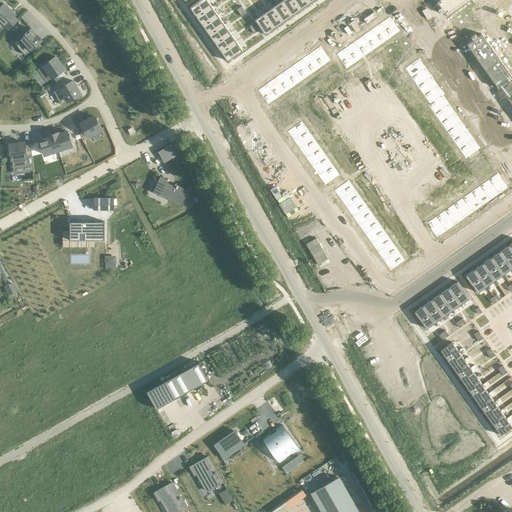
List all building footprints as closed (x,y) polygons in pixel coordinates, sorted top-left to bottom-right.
[(207,0),(200,0),(190,7),(196,17),(211,6),(207,0)] [(294,0),(282,0),(282,1),(292,16),(301,9),(294,0)] [(307,0),(294,0),(301,9),(310,3),(307,0)] [(449,0),(438,0),(437,1),(447,16),(457,10),(449,0)] [(462,0),(449,0),(457,10),(465,3),(462,0)] [(282,1),(273,7),(284,22),(292,16),(282,1)] [(0,30),(5,25),(9,29),(17,20),(13,16),(15,14),(4,4),(0,8),(0,30)] [(211,6),(196,17),(203,25),(218,15),(211,6)] [(273,7),(264,13),(275,28),(284,22),(273,7)] [(264,13),(255,20),(266,35),(275,28),(264,13)] [(218,15),(203,25),(209,34),(224,24),(218,15)] [(390,16),(380,23),(391,38),(400,31),(390,16)] [(380,23),(372,29),(382,44),(391,38),(380,23)] [(224,24),(209,34),(215,43),(230,32),(224,24)] [(20,38),(15,43),(25,55),(30,50),(34,54),(43,46),(39,42),(41,40),(31,29),(25,34),(24,34),(20,38)] [(372,29),(363,35),(373,50),(382,44),(372,29)] [(230,32),(215,43),(221,52),(236,41),(230,32)] [(482,33),(467,44),(473,53),(488,43),(482,33)] [(363,35),(354,41),(364,56),(373,50),(363,35)] [(236,41),(221,52),(228,61),(243,51),(236,41)] [(354,41),(345,47),(356,62),(364,56),(354,41)] [(488,43),(473,53),(479,62),(494,51),(488,43)] [(320,46),(311,52),(321,67),(331,61),(320,46)] [(345,47),(336,54),(346,69),(356,62),(345,47)] [(494,51),(479,62),(486,71),(501,60),(494,51)] [(311,52),(302,58),(312,73),(321,67),(311,52)] [(44,65),(38,69),(46,81),(52,77),(56,82),(65,75),(62,70),(64,68),(56,56),(49,61),(48,61),(44,64),(44,65)] [(302,58),(293,65),(304,80),(312,73),(302,58)] [(419,58),(404,68),(411,78),(426,67),(419,58)] [(501,60),(486,71),(492,80),(507,69),(501,60)] [(293,65),(284,71),(295,86),(304,80),(293,65)] [(426,67),(411,78),(417,86),(432,76),(426,67)] [(511,76),(507,69),(492,80),(498,89),(511,79),(511,76)] [(284,71),(275,77),(286,92),(295,86),(284,71)] [(432,76),(417,86),(423,95),(438,85),(432,76)] [(275,77),(267,83),(277,98),(286,92),(275,77)] [(54,92),(61,104),(68,101),(73,98),(80,93),(73,80),(54,92)] [(267,83),(257,90),(268,105),(277,98),(267,83)] [(438,85),(423,95),(429,104),(430,104),(443,95),(445,94),(438,85)] [(429,104),(427,105),(434,114),(449,104),(443,95),(430,104),(429,104)] [(449,104),(434,114),(440,123),(455,112),(449,104)] [(455,112),(440,123),(447,132),(462,121),(455,112)] [(81,123),(89,136),(102,129),(101,128),(101,127),(98,122),(94,116),(81,123)] [(302,121),(287,131),(293,141),(308,130),(302,121)] [(462,121),(447,132),(453,141),(468,130),(462,121)] [(308,130),(293,141),(299,150),(314,139),(308,130)] [(468,130),(453,141),(459,149),(474,139),(468,130)] [(53,134),(58,150),(72,145),(71,144),(72,144),(70,138),(67,131),(59,134),(58,132),(53,134)] [(44,153),(45,154),(58,150),(53,134),(48,136),(48,137),(40,140),(42,148),(44,153)] [(314,139),(299,150),(306,158),(321,148),(314,139)] [(474,139),(459,149),(466,159),(481,148),(474,139)] [(24,142),(10,144),(11,153),(10,153),(11,159),(12,159),(13,166),(28,164),(27,157),(32,156),(31,144),(25,145),(24,142)] [(159,151),(165,162),(177,155),(171,144),(159,151)] [(321,148),(306,158),(312,167),(327,157),(321,148)] [(327,157),(312,167),(318,176),(333,166),(327,157)] [(333,166),(318,176),(325,185),(340,175),(333,166)] [(500,171),(490,178),(501,193),(510,186),(500,171)] [(160,176),(153,192),(161,195),(163,191),(170,194),(168,199),(182,206),(189,190),(175,183),(174,186),(167,182),(168,180),(160,176)] [(490,178),(481,184),(492,199),(501,193),(490,178)] [(348,180),(333,191),(340,200),(355,189),(348,180)] [(481,184),(473,190),(483,205),(492,199),(481,184)] [(355,189),(340,200),(346,209),(361,198),(355,189)] [(473,190),(464,196),(474,212),(483,205),(473,190)] [(464,196),(455,203),(466,218),(474,212),(464,196)] [(94,198),(94,210),(114,210),(114,198),(94,198)] [(361,198),(346,209),(352,217),(367,207),(361,198)] [(455,203),(446,209),(457,224),(466,218),(455,203)] [(367,207),(352,217),(359,226),(374,216),(367,207)] [(446,209),(437,215),(448,230),(457,224),(446,209)] [(437,215),(428,222),(439,237),(448,230),(437,215)] [(374,216),(359,226),(365,235),(380,225),(374,216)] [(70,221),(70,240),(104,240),(104,221),(70,221)] [(380,225),(365,235),(371,244),(386,233),(380,225)] [(386,233),(371,244),(377,253),(392,242),(386,233)] [(392,242),(377,253),(383,262),(398,251),(392,242)] [(511,249),(509,245),(500,251),(511,268),(511,249)] [(398,251),(383,262),(390,271),(405,260),(398,251)] [(511,268),(500,251),(492,257),(504,274),(511,268)] [(492,257),(483,263),(495,280),(504,274),(492,257)] [(483,263),(475,269),(487,286),(495,280),(483,263)] [(475,269),(466,275),(478,292),(487,286),(475,269)] [(458,281),(449,287),(461,304),(470,298),(458,281)] [(5,287),(9,294),(17,291),(13,283),(5,287)] [(449,287),(440,293),(452,310),(461,304),(449,287)] [(440,293),(432,299),(444,316),(452,310),(440,293)] [(432,299),(423,305),(435,322),(444,316),(432,299)] [(423,305),(415,312),(427,328),(435,322),(423,305)] [(452,342),(441,350),(447,359),(458,351),(452,342)] [(458,351),(447,359),(453,367),(464,359),(458,351)] [(464,359),(453,367),(459,376),(470,368),(464,359)] [(199,362),(147,391),(156,408),(209,379),(199,362)] [(470,368),(459,376),(465,384),(476,376),(470,368)] [(476,376),(465,384),(471,393),(482,385),(476,376)] [(482,385),(471,393),(477,401),(488,393),(482,385)] [(488,393),(477,401),(483,410),(494,402),(488,393)] [(494,402),(483,410),(489,418),(500,410),(494,402)] [(500,410),(489,418),(495,427),(506,419),(500,410)] [(511,426),(506,419),(495,427),(501,436),(511,427),(511,426)] [(269,433),(262,438),(262,439),(280,463),(280,464),(287,459),(286,457),(292,453),(293,454),(300,449),(299,449),(282,425),(282,424),(275,429),(276,431),(270,435),(269,433)] [(235,431),(215,445),(221,453),(225,450),(228,455),(244,444),(235,431)] [(208,457),(190,467),(195,474),(197,473),(207,491),(222,482),(208,457)] [(172,482),(155,492),(159,500),(161,499),(168,511),(179,511),(187,508),(172,482)] [(358,511),(344,485),(316,501),(321,511),(358,511)] [(229,495),(223,499),(226,505),(233,501),(229,495)]
